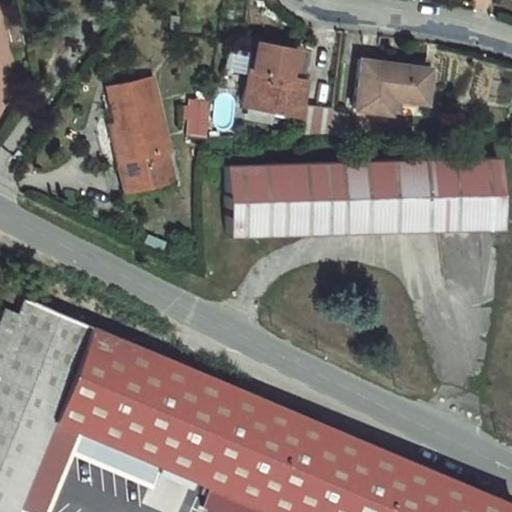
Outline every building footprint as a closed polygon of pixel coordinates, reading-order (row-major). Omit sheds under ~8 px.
[(300,111),(305,83),(292,81),(297,50),(258,44),(249,103),(300,111)] [(310,52),(297,50),(292,81),(305,83),(310,52)] [(423,104),(429,68),(369,61),(363,110),(390,114),(391,101),(423,104)] [(174,152),(158,79),(113,89),(129,162),(123,164),(130,193),(175,182),(170,153),(174,152)] [(330,131),(332,110),(310,108),(309,130),(330,131)] [(505,232),(503,162),(232,171),(235,241),(505,232)] [(64,452),(99,365),(32,339),(0,418),(0,511),(72,511),(84,484),(156,511),(168,511),(176,496),(64,452)] [(476,511),(99,365),(64,452),(176,496),(216,511),(476,511)]
